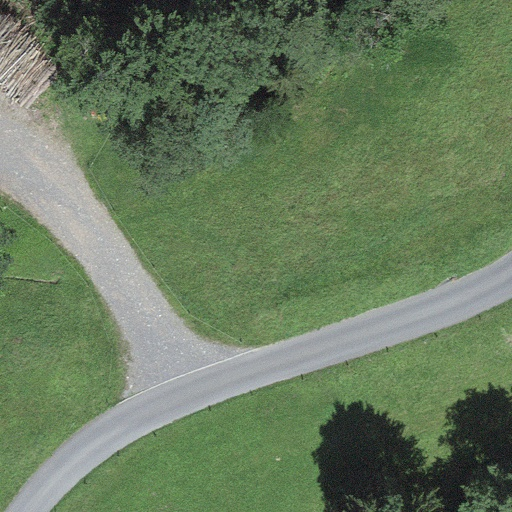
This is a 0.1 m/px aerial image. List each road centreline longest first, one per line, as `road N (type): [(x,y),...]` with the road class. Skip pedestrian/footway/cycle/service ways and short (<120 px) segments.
road 1 (unclassified): [(26,511),(65,467),(149,412),(511,276)]
road 2 (track): [(0,150),(64,197),(192,393)]
